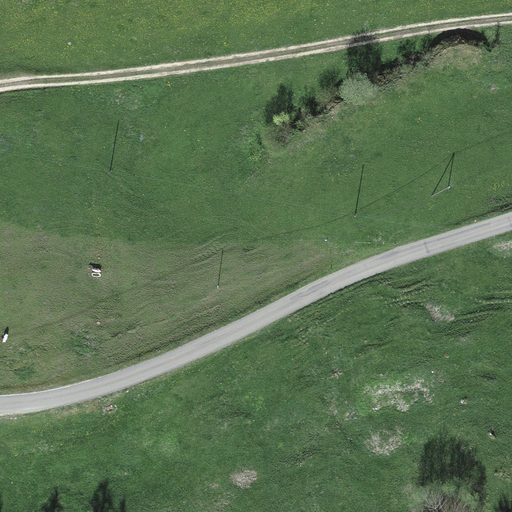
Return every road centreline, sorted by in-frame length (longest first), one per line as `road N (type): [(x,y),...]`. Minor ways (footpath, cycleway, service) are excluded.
road 1 (unclassified): [(0,404),(53,397),(160,364),(360,270),(511,219)]
road 2 (track): [(0,85),(511,18)]
